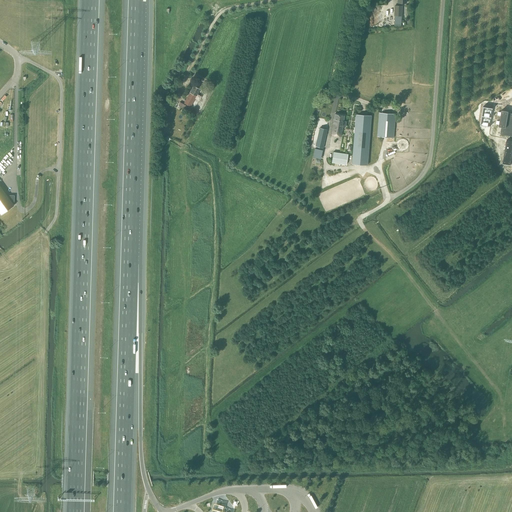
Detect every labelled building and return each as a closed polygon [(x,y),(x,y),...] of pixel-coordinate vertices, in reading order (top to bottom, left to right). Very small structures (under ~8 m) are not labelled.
[(200,89),(193,86),(186,99),(187,99),(185,104),(190,107),(200,89)] [(180,102),(177,107),(191,114),(193,109),(180,102)] [(508,111),(501,110),(498,126),(501,127),(500,134),(511,136),(511,113),(508,113),(508,111)] [(395,114),(379,113),(377,137),(394,138),(395,114)] [(345,115),(335,114),(331,135),(341,136),(343,126),(345,126),(346,121),(344,121),(345,115)] [(371,115),(356,114),(351,164),(367,165),(371,115)] [(320,128),(315,146),(323,148),(327,130),(320,128)] [(322,150),(315,149),(313,157),(320,159),(322,150)] [(348,155),(333,152),(331,162),(346,164),(348,155)] [(0,183),(0,211),(2,214),(15,205),(15,195),(9,195),(0,183)]
